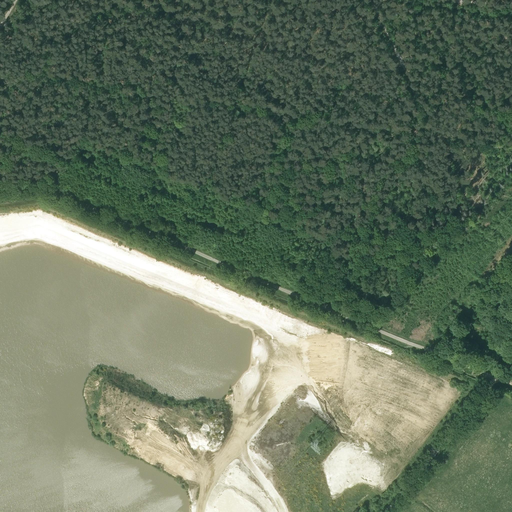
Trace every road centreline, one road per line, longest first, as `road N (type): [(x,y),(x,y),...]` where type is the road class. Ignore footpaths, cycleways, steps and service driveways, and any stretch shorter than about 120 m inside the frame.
road 1 (track): [(344,316),(357,226),(419,116),(369,0)]
road 2 (track): [(344,316),(60,195)]
road 3 (unclassified): [(384,511),(495,377)]
road 4 (track): [(477,371),(344,316)]
